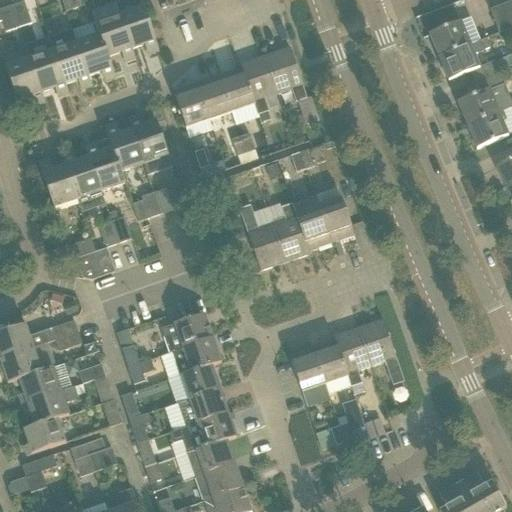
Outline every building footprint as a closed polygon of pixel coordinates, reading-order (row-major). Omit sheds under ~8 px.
[(61,0),(66,13),(79,9),(75,0),(61,0)] [(511,1),(502,6),(511,29),(511,30),(511,1)] [(31,25),(24,3),(11,7),(19,29),(31,25)] [(511,29),(502,6),(490,10),(498,34),(511,29)] [(19,29),(11,7),(0,11),(0,22),(3,22),(6,33),(19,29)] [(144,8),(120,17),(131,51),(132,51),(146,46),(149,56),(159,53),(144,8)] [(95,25),(99,37),(101,36),(108,59),(109,58),(122,54),(126,64),(136,61),(132,51),(131,51),(120,17),(95,25)] [(429,36),(439,60),(486,41),(485,39),(481,41),(477,34),(476,34),(469,19),(429,36)] [(53,52),(64,86),(65,86),(79,81),(82,92),(92,88),(89,78),(88,78),(77,44),(73,31),(48,39),(53,52)] [(101,36),(99,37),(77,44),(88,78),(89,78),(102,73),(106,84),(116,80),(109,58),(108,59),(101,36)] [(439,60),(449,83),(470,74),(475,84),(500,74),(495,62),(479,69),(474,56),(490,49),(486,41),(439,60)] [(290,49),(265,58),(278,96),(292,91),(296,103),(307,100),(290,49)] [(53,52),(29,60),(41,94),(42,94),(55,89),(59,100),(69,96),(65,86),(64,86),(53,52)] [(254,107),(258,116),(268,113),(264,101),(278,96),(265,58),(241,66),(242,70),(242,69),(255,106),(254,107)] [(45,104),(42,94),(41,94),(29,60),(5,68),(17,102),(32,97),(35,108),(45,104)] [(219,77),(232,114),(254,107),(255,106),(242,69),(242,70),(219,77)] [(479,95),(458,104),(467,127),(499,114),(511,108),(511,103),(510,99),(505,97),(496,101),(492,91),(505,86),(500,74),(475,84),(479,95)] [(219,77),(197,85),(209,122),(232,114),(219,77)] [(186,129),(209,122),(197,85),(174,93),(186,129)] [(312,102),(299,107),(305,126),(318,121),(312,102)] [(271,121),(268,113),(258,116),(261,124),(271,121)] [(509,137),(499,114),(467,127),(477,150),(509,137)] [(129,121),(132,131),(133,131),(145,165),(149,177),(172,168),(157,123),(142,128),(138,118),(129,121)] [(109,141),(112,151),(113,150),(121,174),(145,165),(133,131),(132,131),(118,136),(115,126),(105,129),(109,141)] [(250,135),(241,138),(247,154),(255,151),(250,135)] [(232,141),(238,157),(247,154),(241,138),(232,141)] [(85,149),(89,159),(90,159),(101,193),(125,185),(121,174),(113,150),(112,151),(109,141),(85,149)] [(200,171),(210,167),(204,151),(195,154),(200,171)] [(300,155),(306,171),(314,168),(309,152),(300,155)] [(62,157),(66,167),(66,166),(78,201),(101,193),(90,159),(89,159),(76,163),(72,153),(62,157)] [(306,171),(300,155),(291,158),(297,175),(306,171)] [(511,160),(496,169),(508,192),(511,189),(511,160)] [(54,209),(78,201),(66,166),(66,167),(52,172),(48,161),(38,165),(54,209)] [(271,183),(282,179),(277,166),(266,170),(271,183)] [(174,187),(154,194),(162,216),(182,209),(174,187)] [(138,224),(162,216),(154,194),(142,199),(143,202),(132,206),(138,224)] [(318,208),(331,244),(354,236),(342,200),(318,208)] [(293,205),(281,209),(285,222),(272,227),(285,264),(310,256),(309,252),(296,216),(293,205)] [(260,272),(285,264),(272,227),(258,231),(250,207),(239,211),(260,272)] [(331,244),(318,208),(296,216),(309,252),(331,244)] [(111,225),(119,245),(132,241),(125,220),(119,222),(111,225)] [(100,229),(107,250),(119,245),(111,225),(100,229)] [(67,249),(72,262),(76,260),(95,253),(91,240),(67,249)] [(115,274),(107,250),(95,253),(76,260),(83,280),(92,282),(94,281),(115,274)] [(51,302),(63,305),(65,298),(53,295),(51,302)] [(74,301),(63,306),(67,317),(79,312),(74,301)] [(205,316),(168,328),(161,330),(170,355),(213,340),(205,316)] [(383,321),(358,330),(372,368),(385,364),(393,387),(404,383),(383,321)] [(0,361),(33,350),(56,342),(79,334),(75,322),(51,329),(29,337),(25,326),(0,334),(0,361)] [(359,372),(372,368),(358,330),(334,338),(335,342),(348,378),(347,378),(350,389),(351,388),(363,385),(363,384),(359,372)] [(56,342),(59,353),(82,345),(79,334),(56,342)] [(177,378),(181,377),(190,374),(212,367),(212,368),(222,364),(213,340),(170,355),(177,378)] [(335,342),(312,350),(325,386),(326,386),(330,397),(350,389),(347,378),(348,378),(335,342)] [(100,353),(97,343),(83,348),(87,357),(100,353)] [(140,365),(134,347),(122,351),(128,369),(140,365)] [(9,385),(20,382),(19,381),(41,374),(41,373),(33,350),(0,361),(0,372),(4,371),(9,385)] [(290,357),(291,362),(302,394),(325,386),(312,350),(290,357)] [(134,387),(146,383),(144,376),(155,373),(151,361),(140,365),(128,369),(134,387)] [(102,366),(77,374),(81,386),(94,381),(105,378),(102,366)] [(190,374),(181,377),(189,402),(220,391),(212,368),(212,367),(190,374)] [(61,393),(57,381),(53,369),(41,373),(41,374),(19,381),(20,382),(24,395),(19,397),(22,406),(61,393)] [(94,381),(98,393),(109,390),(105,378),(94,381)] [(31,414),(35,427),(36,428),(58,421),(70,417),(66,406),(79,401),(75,388),(61,393),(22,406),(25,416),(31,414)] [(220,391),(189,402),(178,405),(186,430),(228,415),(220,391)] [(121,398),(129,422),(140,418),(132,395),(121,398)] [(114,401),(113,401),(102,405),(110,429),(121,425),(114,401)] [(347,452),(370,444),(355,402),(342,406),(348,424),(339,428),(345,445),(347,452)] [(237,423),(232,425),(228,415),(186,430),(171,435),(174,444),(185,441),(186,439),(189,438),(194,452),(196,451),(205,448),(205,449),(227,441),(227,442),(237,439),(242,437),(237,423)] [(140,418),(129,422),(130,422),(133,430),(132,431),(137,446),(149,442),(140,418)] [(24,448),(27,458),(66,444),(58,421),(36,428),(35,427),(24,431),(29,445),(24,448)] [(381,424),(366,428),(367,431),(370,441),(385,436),(381,425),(381,424)] [(337,447),(345,445),(339,428),(331,430),(337,447)] [(75,462),(89,457),(106,451),(102,440),(71,451),(75,462)] [(205,448),(194,452),(194,453),(188,455),(196,479),(235,465),(227,442),(227,441),(205,449),(205,448)] [(157,464),(151,448),(139,452),(145,469),(158,464),(157,464)] [(106,451),(89,457),(95,474),(118,466),(112,449),(107,451),(106,451)] [(53,457),(22,468),(26,479),(42,473),(45,482),(60,477),(57,468),(53,457)] [(164,480),(158,464),(145,469),(150,485),(154,495),(166,490),(163,480),(164,480)] [(196,479),(203,503),(243,489),(235,465),(196,479)] [(26,479),(31,495),(47,489),(45,482),(42,473),(26,479)] [(503,511),(492,487),(491,486),(485,490),(477,475),(458,486),(472,511),(503,511)] [(440,511),(472,511),(458,486),(439,496),(446,509),(440,511)] [(250,511),(243,489),(203,503),(206,511),(250,511)] [(114,511),(135,511),(133,507),(137,505),(132,490),(117,495),(122,509),(114,511)] [(159,511),(173,511),(170,500),(157,504),(159,511)]
